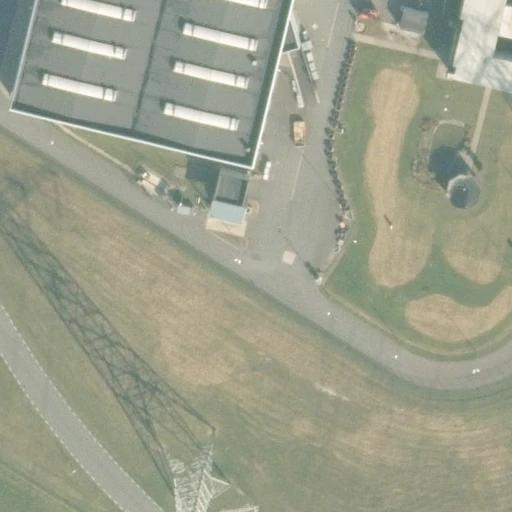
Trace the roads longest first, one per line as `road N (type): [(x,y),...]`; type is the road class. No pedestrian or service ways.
road 1 (unclassified): [(511,349),(444,373),(382,350),(0,110)]
road 2 (unclassified): [(0,330),(53,410),(144,511)]
